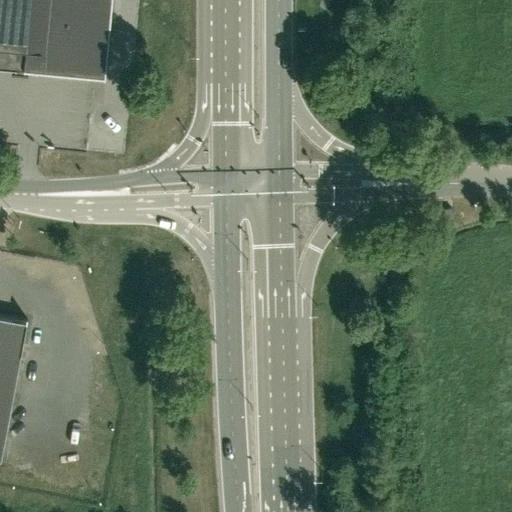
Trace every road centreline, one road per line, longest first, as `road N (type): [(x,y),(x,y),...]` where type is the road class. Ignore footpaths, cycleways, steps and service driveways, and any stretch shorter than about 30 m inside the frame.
road 1 (primary): [(289,511),(279,185)]
road 2 (primary): [(225,186),(237,511)]
road 3 (unclassified): [(279,185),(511,183)]
road 4 (unclassified): [(225,186),(0,196)]
road 5 (primary): [(225,0),(225,186)]
road 6 (primary): [(279,185),(277,0)]
